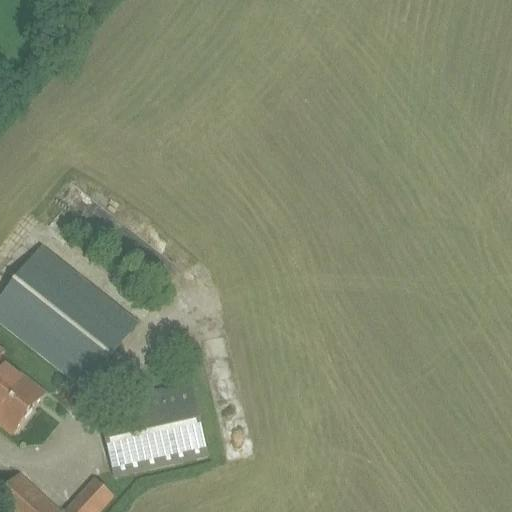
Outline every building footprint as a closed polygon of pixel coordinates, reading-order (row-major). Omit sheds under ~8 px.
[(138,325),(42,249),(0,302),(0,325),(85,393),(138,325)] [(0,424),(13,435),(44,396),(0,361),(0,424)] [(113,474),(207,453),(191,384),(129,399),(134,420),(102,427),(113,474)] [(0,499),(0,509),(3,511),(56,511),(20,478),(0,499)] [(96,483),(68,511),(101,511),(113,499),(96,483)]
